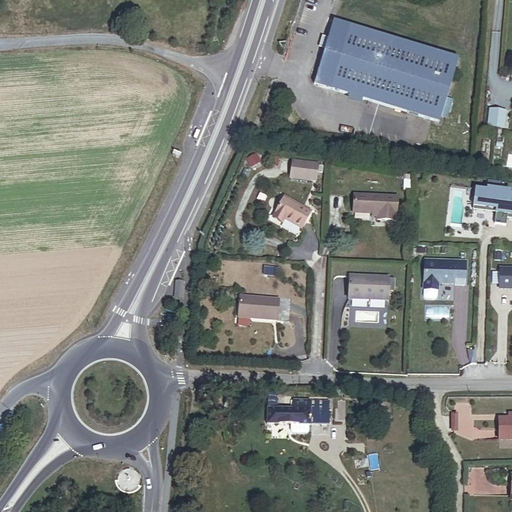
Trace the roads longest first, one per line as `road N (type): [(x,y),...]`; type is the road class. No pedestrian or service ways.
road 1 (primary): [(136,352),(270,0)]
road 2 (residential): [(511,385),(158,376)]
road 3 (primary): [(230,77),(189,179),(102,346)]
road 4 (unclassified): [(0,48),(128,43),(230,77)]
